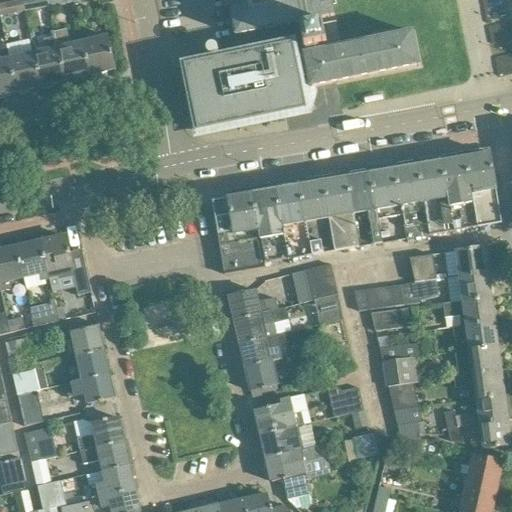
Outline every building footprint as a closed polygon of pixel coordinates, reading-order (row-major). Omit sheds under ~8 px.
[(47,0),(32,0),(21,2),(24,12),(49,7),(47,0)] [(334,16),(330,0),(228,0),(236,36),(300,23),(301,27),(300,27),(304,50),(306,50),(307,54),(303,55),(304,58),(296,60),(293,44),(184,66),(198,133),(285,115),(285,113),(286,107),(287,107),(288,107),(290,106),(291,106),(291,105),(292,104),(292,103),(292,102),(292,101),(292,100),(291,99),(290,98),(289,98),(294,82),(308,79),(310,89),(420,67),(413,32),(319,51),(318,47),(327,46),(322,23),(314,25),(313,21),(334,16)] [(21,2),(0,5),(0,16),(24,12),(21,2)] [(55,37),(65,82),(89,77),(81,43),(70,46),(67,30),(54,32),(55,37)] [(46,51),(32,54),(40,88),(65,82),(55,37),(44,39),(46,51)] [(108,37),(81,43),(89,77),(116,71),(108,37)] [(32,54),(8,60),(16,93),(40,88),(32,54)] [(8,60),(0,61),(0,96),(16,93),(8,60)] [(475,155),(466,158),(472,196),(496,192),(490,155),(476,157),(475,155)] [(442,163),(454,231),(477,227),(472,196),(466,158),(464,159),(465,164),(460,165),(456,157),(442,163)] [(419,167),(418,167),(429,235),(454,231),(442,163),(435,164),(433,160),(419,167)] [(394,171),(402,216),(406,239),(429,235),(418,167),(411,168),(409,165),(395,171),(394,171)] [(394,171),(370,175),(378,220),(402,216),(394,171)] [(348,179),(347,179),(358,247),(382,243),(378,220),(370,175),(363,176),(362,173),(348,179)] [(347,179),(323,183),(335,251),(358,247),(347,179)] [(323,183),(299,187),(311,255),(335,251),(323,183)] [(275,191),(276,196),(277,196),(287,259),(311,255),(299,187),(275,191)] [(253,195),(252,195),(264,263),(287,259),(277,196),(276,196),(271,197),(267,189),(253,195)] [(501,223),(496,192),(472,196),(477,227),(501,223)] [(264,263),(252,195),(212,202),(224,276),(265,269),(264,263)] [(40,243),(49,280),(52,292),(61,290),(59,281),(73,278),(77,297),(91,294),(82,251),(70,253),(69,250),(68,250),(65,237),(40,243)] [(40,243),(16,249),(22,278),(39,274),(41,282),(49,280),(40,243)] [(459,277),(488,273),(484,248),(455,252),(459,277)] [(16,249),(0,252),(0,292),(12,290),(10,281),(22,278),(16,249)] [(410,259),(416,284),(426,282),(426,281),(437,280),(433,256),(410,259)] [(314,301),(315,302),(338,297),(331,265),(303,272),(311,302),(314,301)] [(462,302),(491,298),(488,273),(459,277),(451,278),(453,290),(460,288),(462,302)] [(416,284),(400,287),(405,305),(420,303),(420,300),(429,298),(439,296),(437,280),(426,281),(426,282),(416,284)] [(400,287),(389,289),(391,307),(405,305),(400,287)] [(389,289),(378,290),(380,308),(391,307),(389,289)] [(378,290),(366,292),(369,310),(380,308),(378,290)] [(229,298),(234,321),(277,311),(274,299),(258,303),(255,291),(244,294),(244,293),(240,294),(240,295),(229,298)] [(369,310),(366,292),(355,293),(359,311),(369,310)] [(315,302),(320,326),(343,320),(338,297),(315,302)] [(466,326),(494,322),(491,298),(462,302),(444,304),(446,317),(464,314),(466,326)] [(29,310),(34,328),(59,322),(55,304),(29,310)] [(234,321),(240,345),(276,336),(273,324),(289,320),(286,309),(277,311),(234,321)] [(402,328),(399,310),(372,314),(377,332),(402,328)] [(7,322),(8,322),(6,313),(0,314),(0,335),(9,333),(7,322)] [(23,318),(8,322),(7,322),(9,333),(25,329),(23,318)] [(330,341),(331,348),(348,344),(343,320),(320,326),(324,342),(330,341)] [(469,352),(498,348),(494,322),(466,326),(469,350),(469,352)] [(70,359),(77,358),(103,352),(98,328),(87,331),(86,329),(83,330),(83,331),(64,336),(70,359)] [(240,345),(245,368),(288,358),(285,346),(279,348),(276,336),(240,345)] [(5,343),(13,374),(26,371),(22,353),(30,351),(27,338),(5,343)] [(348,344),(331,348),(337,372),(355,368),(349,344),(348,344)] [(380,349),(382,363),(416,359),(416,358),(422,357),(419,344),(380,349)] [(459,377),(501,371),(498,348),(469,352),(469,350),(456,352),(459,377)] [(77,358),(82,382),(109,376),(103,352),(77,358)] [(288,358),(245,368),(251,392),(262,390),(262,391),(266,390),(266,389),(276,386),(273,373),(291,369),(288,358)] [(386,388),(389,388),(413,384),(409,360),(382,363),(386,388)] [(13,374),(18,398),(38,393),(39,393),(34,370),(26,371),(13,374)] [(476,401),(511,396),(507,371),(501,371),(459,377),(454,377),(455,388),(474,386),(476,401)] [(114,399),(109,376),(82,382),(70,385),(72,397),(85,394),(88,405),(99,403),(99,404),(103,403),(103,402),(114,399)] [(389,388),(395,412),(419,408),(413,384),(389,388)] [(335,419),(352,415),(364,412),(359,388),(342,392),(337,388),(328,390),(335,419)] [(38,393),(18,398),(25,427),(44,422),(38,393)] [(459,428),(479,425),(508,422),(511,420),(511,405),(511,396),(476,401),(478,413),(456,416),(455,411),(444,413),(448,431),(459,428)] [(261,435),(298,427),(304,426),(301,414),(294,416),(290,399),(280,401),(281,406),(270,408),(270,407),(266,408),(266,409),(255,412),(261,435)] [(0,402),(0,425),(12,423),(7,401),(0,402)] [(395,412),(398,427),(417,424),(423,423),(419,408),(395,412)] [(364,412),(352,415),(355,430),(368,427),(364,412)] [(77,440),(80,453),(98,449),(124,443),(119,419),(107,421),(107,420),(103,421),(103,422),(92,425),(95,436),(77,440)] [(508,422),(479,425),(483,450),(511,446),(508,422)] [(0,425),(0,456),(18,452),(12,423),(0,425)] [(417,424),(398,427),(401,441),(420,441),(417,424)] [(261,435),(266,459),(304,450),(298,427),(261,435)] [(25,435),(32,464),(46,460),(58,457),(51,428),(25,435)] [(463,446),(459,428),(448,431),(451,444),(463,446)] [(378,455),(374,434),(352,439),(357,460),(378,455)] [(101,461),(103,473),(129,467),(124,443),(98,449),(80,453),(82,465),(101,461)] [(304,450),(266,459),(272,483),(283,480),(287,501),(307,496),(309,496),(306,481),(304,475),(308,474),(305,462),(327,457),(325,445),(316,447),(304,450)] [(388,449),(386,458),(397,460),(399,451),(388,449)] [(499,483),(503,462),(463,453),(460,466),(470,468),(468,476),(499,483)] [(397,460),(386,458),(384,468),(395,470),(397,460)] [(7,462),(11,478),(14,494),(28,491),(24,475),(21,459),(7,462)] [(38,486),(38,487),(52,484),(51,483),(46,460),(32,464),(37,486),(38,486)] [(89,486),(93,501),(135,491),(129,467),(103,473),(106,483),(89,486)] [(468,476),(464,496),(495,503),(499,483),(468,476)] [(38,487),(43,510),(44,511),(57,509),(57,508),(66,506),(61,481),(51,483),(52,484),(38,487)] [(379,487),(376,498),(388,501),(390,490),(379,487)] [(14,494),(18,511),(33,511),(28,491),(14,494)] [(139,511),(135,491),(93,501),(95,511),(111,507),(112,511),(139,511)] [(244,501),(246,511),(289,511),(284,507),(272,510),(271,507),(270,507),(268,496),(244,501)] [(464,496),(460,511),(492,511),(495,503),(464,496)] [(385,511),(388,501),(376,498),(373,511),(385,511)] [(246,511),(244,501),(220,507),(221,511),(246,511)]
